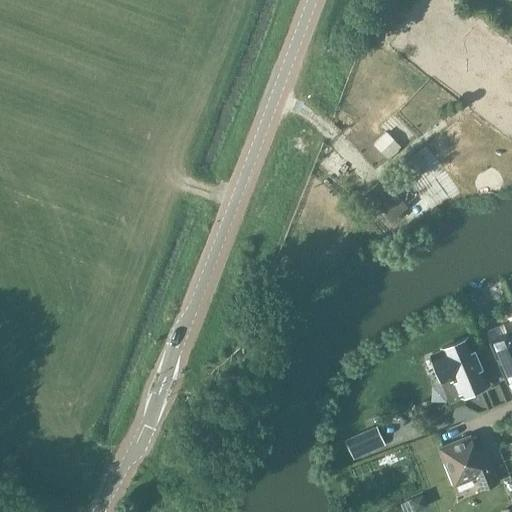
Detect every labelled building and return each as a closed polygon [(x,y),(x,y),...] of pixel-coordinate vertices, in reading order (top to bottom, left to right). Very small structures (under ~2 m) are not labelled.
[(385,133),(374,145),(388,158),(399,147),(385,133)] [(382,179),(367,192),(391,220),(406,207),(382,179)] [(505,324),(486,332),(491,343),(507,382),(511,379),(511,304),(504,308),(510,322),(505,324)] [(470,337),(432,354),(443,382),(451,401),(490,385),(470,337)] [(373,428),(345,440),(352,456),(379,444),(373,428)] [(476,460),(467,438),(440,449),(455,487),(477,478),(482,490),(499,483),(487,456),(476,460)] [(427,506),(422,494),(410,499),(415,511),(427,506)]
